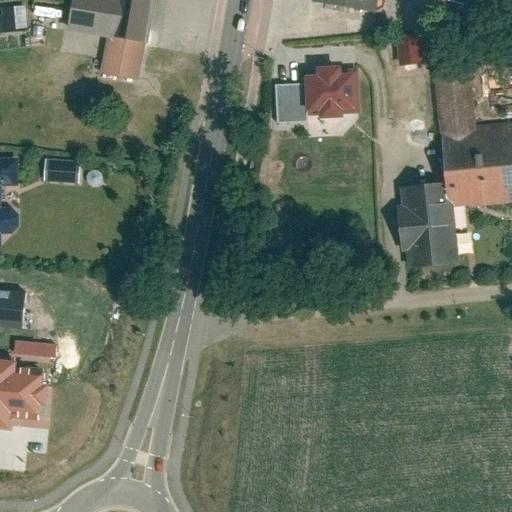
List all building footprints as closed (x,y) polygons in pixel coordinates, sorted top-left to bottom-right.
[(74,0),(69,30),(106,36),(99,77),(140,84),(153,0),(74,0)] [(372,0),(304,0),(305,1),(371,10),(372,0)] [(23,5),(1,7),(3,31),(25,29),(23,5)] [(403,36),(405,65),(433,63),(431,34),(403,36)] [(300,84),(272,85),(273,125),(303,124),(303,111),(355,110),(355,71),(300,72),(300,84)] [(477,73),(431,76),(437,183),(402,185),(407,269),(458,266),(455,206),(511,202),(511,117),(479,120),(477,73)] [(17,155),(0,154),(0,247),(1,246),(1,232),(17,232),(17,207),(5,207),(5,186),(17,186),(17,155)] [(87,182),(88,160),(52,159),(52,181),(87,182)] [(27,291),(0,288),(0,328),(23,331),(27,291)] [(67,355),(67,342),(24,341),(23,354),(67,355)] [(46,369),(0,363),(0,429),(39,434),(46,369)]
